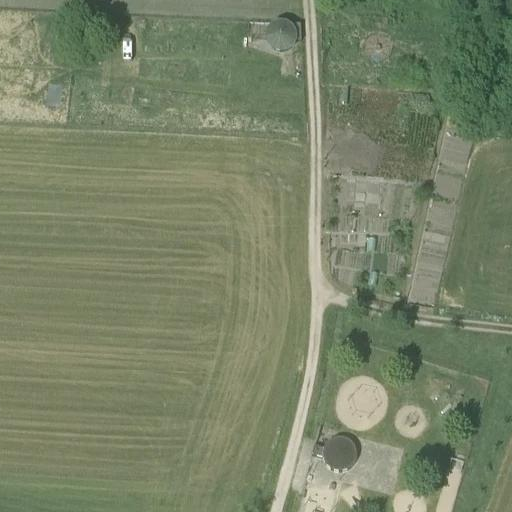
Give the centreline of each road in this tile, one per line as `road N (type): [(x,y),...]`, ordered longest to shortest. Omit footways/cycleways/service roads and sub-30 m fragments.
road 1 (track): [(318,290),(307,0)]
road 2 (track): [(276,511),(318,290)]
road 3 (track): [(511,332),(375,310),(318,290)]
